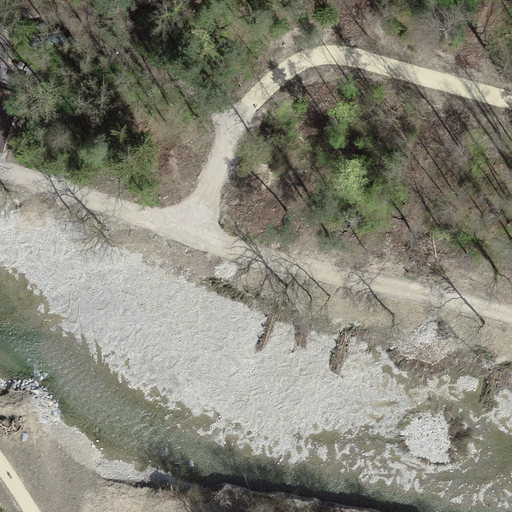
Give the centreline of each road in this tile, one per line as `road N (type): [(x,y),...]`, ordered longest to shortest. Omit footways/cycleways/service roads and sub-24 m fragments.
road 1 (track): [(511,316),(225,246),(0,166)]
road 2 (track): [(511,97),(328,55),(292,64),(233,122)]
road 3 (track): [(19,0),(102,36),(233,122)]
